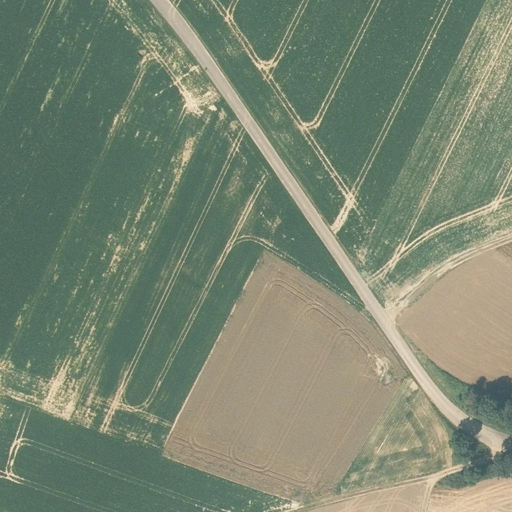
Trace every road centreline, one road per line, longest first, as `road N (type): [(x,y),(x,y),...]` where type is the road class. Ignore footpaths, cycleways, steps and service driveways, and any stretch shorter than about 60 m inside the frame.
road 1 (tertiary): [(511,446),(469,428),(431,393),(158,0)]
road 2 (track): [(511,238),(444,267),(384,323)]
road 3 (track): [(437,477),(303,511)]
